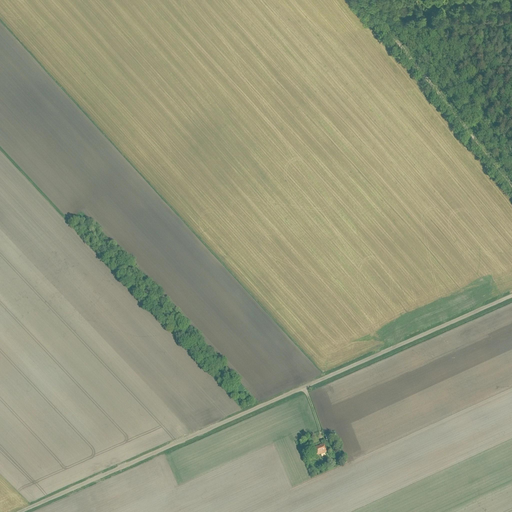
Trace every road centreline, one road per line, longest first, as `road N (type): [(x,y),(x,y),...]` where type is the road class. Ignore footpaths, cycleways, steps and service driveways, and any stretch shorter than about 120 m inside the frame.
road 1 (unclassified): [(20,511),(511,295)]
road 2 (track): [(364,0),(511,185)]
